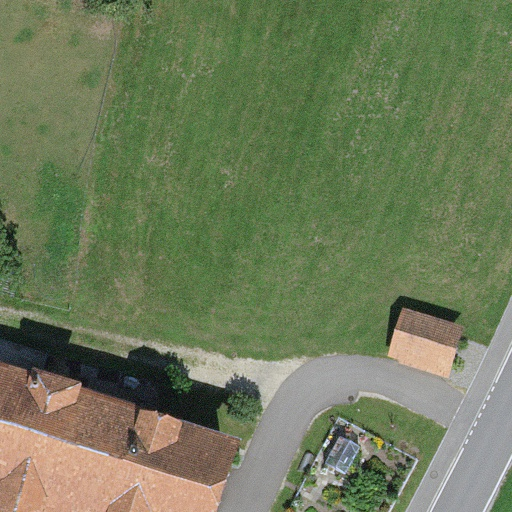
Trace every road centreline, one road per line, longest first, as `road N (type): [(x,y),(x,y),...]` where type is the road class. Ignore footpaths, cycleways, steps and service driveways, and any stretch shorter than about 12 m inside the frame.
road 1 (tertiary): [(256,511),(511,30)]
road 2 (track): [(329,363),(511,409)]
